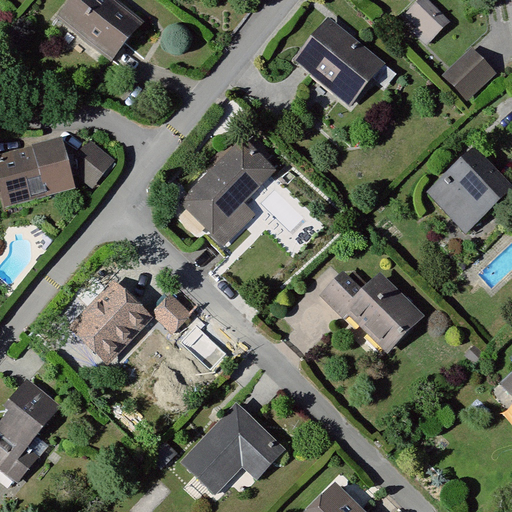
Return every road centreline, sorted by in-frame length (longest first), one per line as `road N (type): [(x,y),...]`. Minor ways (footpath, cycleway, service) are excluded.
road 1 (residential): [(425,511),(113,208)]
road 2 (residential): [(282,0),(156,156)]
road 3 (residential): [(113,208),(0,346)]
road 4 (residential): [(0,119),(101,118),(156,156)]
